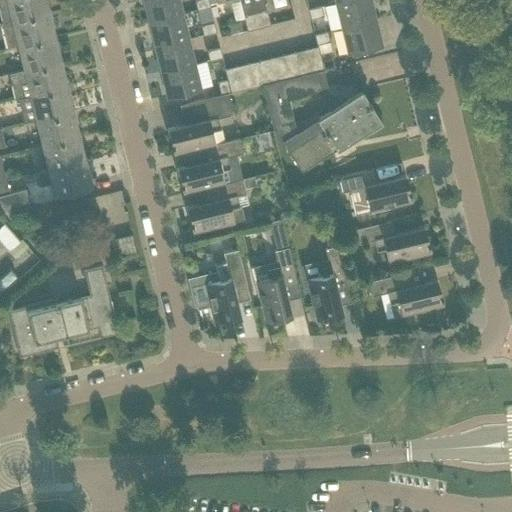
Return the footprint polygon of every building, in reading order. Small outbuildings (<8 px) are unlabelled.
[(0,0),(0,15),(2,22),(48,11),(45,0),(0,0)] [(142,0),(148,21),(182,13),(178,0),(142,0)] [(207,0),(193,0),(196,10),(209,7),(207,0)] [(216,0),(217,2),(224,0),(225,0),(226,3),(226,2),(230,2),(236,0),(238,0),(243,17),(246,30),(257,27),(250,0),(216,0)] [(250,0),(257,27),(269,24),(263,0),(250,0)] [(375,19),(370,0),(344,0),(335,2),(341,27),(375,19)] [(321,6),(308,9),(310,19),(323,16),(321,6)] [(54,36),(48,11),(2,22),(0,22),(0,24),(6,48),(17,45),(54,36)] [(188,38),(182,13),(148,21),(154,46),(188,38)] [(381,45),(375,19),(341,27),(347,53),(381,45)] [(203,35),(215,32),(216,32),(214,22),(200,25),(203,35)] [(240,22),(227,26),(230,34),(243,31),(240,22)] [(327,31),(314,34),(316,44),(330,41),(327,31)] [(60,61),(54,36),(17,45),(23,70),(60,61)] [(194,63),(188,38),(154,46),(160,71),(194,63)] [(318,46),(316,46),(305,49),(311,71),(323,68),(318,46)] [(220,47),(219,47),(207,50),(209,60),(222,57),(220,47)] [(311,71),(305,49),(294,51),(299,74),(311,71)] [(299,74),(294,51),(282,54),(287,76),(299,74)] [(287,76),(282,54),(270,57),(276,79),(287,76)] [(276,79),(270,57),(259,60),(264,82),(276,79)] [(264,82),(259,60),(247,63),(252,85),(261,83),(264,82)] [(60,61),(23,70),(7,74),(10,86),(12,85),(15,98),(18,98),(66,86),(60,61)] [(200,89),(194,63),(160,71),(166,97),(200,89)] [(252,85),(247,63),(235,65),(241,88),(252,85)] [(241,88),(235,65),(224,68),(226,79),(229,91),(241,88)] [(264,82),(261,83),(273,130),(281,143),(282,142),(300,171),(337,148),(338,149),(380,122),(361,90),(318,117),(318,118),(317,118),(296,133),(287,98),(327,86),(323,68),(311,71),(299,74),(287,76),(276,79),(264,82)] [(229,91),(226,79),(217,82),(220,95),(226,93),(230,93),(229,91)] [(72,111),(66,86),(18,98),(24,123),(34,120),(72,111)] [(231,113),(228,100),(226,93),(220,95),(205,98),(186,103),(190,123),(167,128),(173,154),(209,145),(215,144),(211,129),(219,127),(216,116),(231,113)] [(78,136),(72,111),(34,120),(40,145),(78,136)] [(84,161),(78,136),(40,145),(46,170),(84,161)] [(240,138),(215,144),(209,145),(213,159),(176,167),(182,193),(220,184),(225,183),(221,168),(230,166),(227,155),(243,152),(240,138)] [(90,186),(84,161),(46,170),(36,173),(39,186),(50,183),(53,195),(90,186)] [(365,170),(346,175),(336,178),(340,193),(348,191),(354,214),(369,211),(369,213),(384,209),(383,207),(411,200),(405,175),(368,184),(365,170)] [(242,179),(225,183),(220,184),(224,198),(186,207),(192,231),(219,225),(219,227),(235,223),(232,208),(239,206),(237,195),(245,193),(242,179)] [(10,192),(6,180),(0,181),(0,203),(9,214),(30,209),(25,189),(10,192)] [(4,222),(0,225),(0,241),(8,250),(20,240),(4,222)] [(383,222),(364,226),(354,229),(358,244),(373,241),(376,251),(384,249),(387,264),(403,260),(402,258),(429,251),(423,226),(387,235),(383,222)] [(123,236),(112,236),(113,253),(135,251),(133,229),(122,230),(123,236)] [(300,295),(295,276),(286,237),(273,240),(276,250),(273,250),(277,266),(267,268),(269,277),(253,281),(257,295),(259,294),(265,322),(290,315),(286,299),(300,295)] [(332,277),(346,274),(339,244),(324,248),(326,256),(300,262),(304,278),(307,293),(309,292),(316,319),(341,313),(332,277)] [(217,279),(188,286),(193,306),(195,306),(209,303),(210,305),(214,324),(219,323),(223,322),(239,318),(235,302),(234,295),(247,291),(247,290),(237,249),(222,253),(224,261),(214,264),(215,270),(217,279)] [(101,264),(82,269),(88,294),(57,301),(56,298),(7,309),(16,349),(34,345),(36,352),(54,347),(51,333),(64,330),(65,334),(96,326),(99,336),(117,332),(101,264)] [(386,292),(389,303),(397,301),(401,316),(415,313),(415,311),(442,304),(436,279),(407,286),(403,272),(367,281),(371,296),(386,292)]
